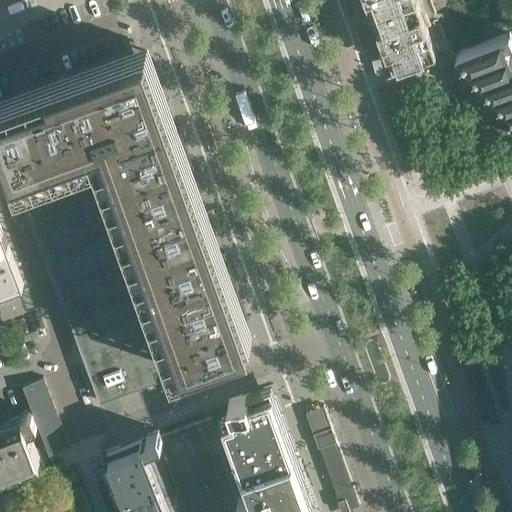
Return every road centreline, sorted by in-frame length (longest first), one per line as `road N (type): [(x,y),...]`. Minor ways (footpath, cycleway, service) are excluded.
road 1 (primary): [(464,511),(278,0)]
road 2 (primary): [(214,0),(335,341)]
road 3 (residential): [(299,353),(80,432),(62,383),(62,354)]
road 4 (primary): [(335,341),(396,511)]
road 5 (residential): [(44,294),(0,173)]
